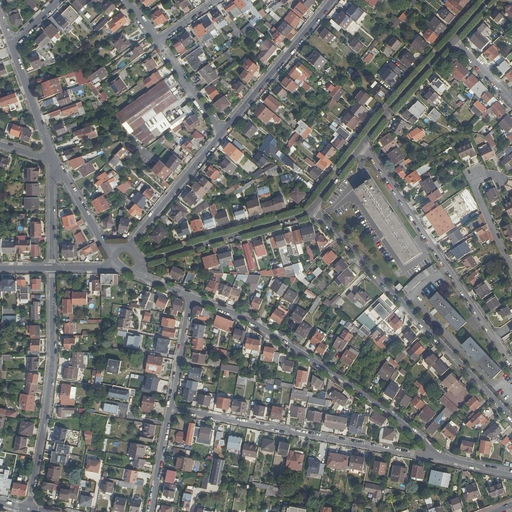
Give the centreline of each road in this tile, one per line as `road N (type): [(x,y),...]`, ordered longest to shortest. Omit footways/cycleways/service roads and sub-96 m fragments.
road 1 (residential): [(447,460),(399,418),(246,318),(191,296)]
road 2 (residential): [(312,208),(511,419)]
road 3 (residential): [(447,460),(170,407)]
road 4 (residential): [(26,508),(54,371),(51,268)]
road 5 (residential): [(494,338),(362,145)]
road 6 (residential): [(312,208),(139,261)]
road 7 (residential): [(222,133),(332,0)]
road 8 (residential): [(127,247),(222,133)]
road 9 (residential): [(454,40),(362,145)]
road 10 (residential): [(53,159),(11,44)]
